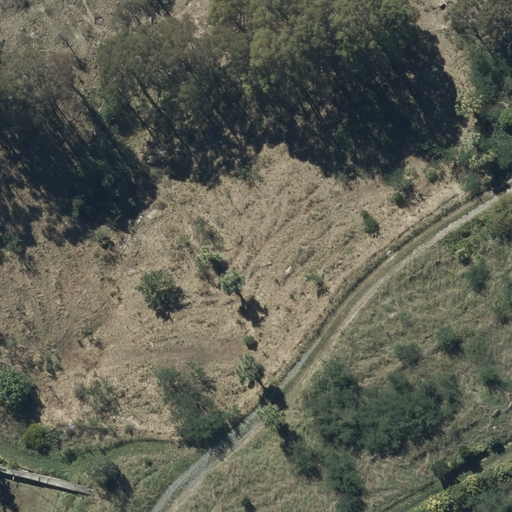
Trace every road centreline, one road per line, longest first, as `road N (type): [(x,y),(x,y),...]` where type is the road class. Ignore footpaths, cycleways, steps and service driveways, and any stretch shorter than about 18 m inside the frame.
road 1 (track): [(166,511),(346,311),(401,261),(511,193)]
road 2 (track): [(0,446),(47,461),(141,446),(206,461)]
road 3 (track): [(405,511),(511,448)]
